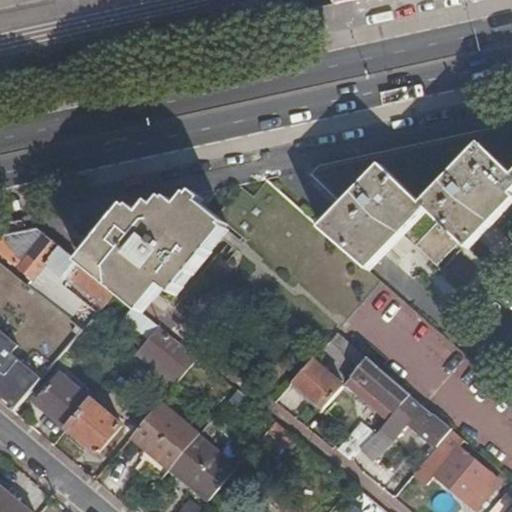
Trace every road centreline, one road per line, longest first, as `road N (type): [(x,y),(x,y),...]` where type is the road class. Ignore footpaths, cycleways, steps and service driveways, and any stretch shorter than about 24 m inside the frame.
road 1 (primary): [(511,27),(0,137)]
road 2 (residential): [(400,511),(51,225),(27,171)]
road 3 (primary): [(27,171),(511,66)]
road 4 (residential): [(90,511),(0,428)]
